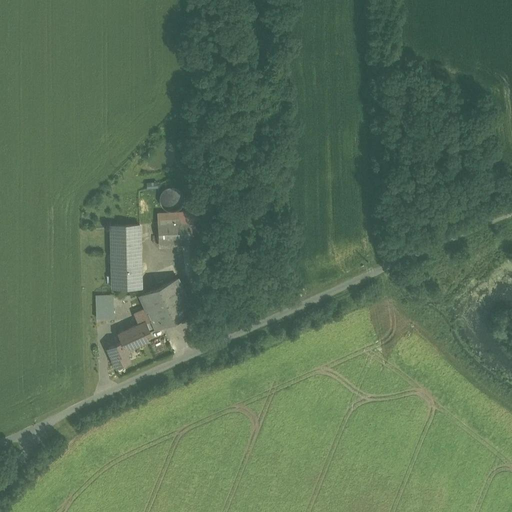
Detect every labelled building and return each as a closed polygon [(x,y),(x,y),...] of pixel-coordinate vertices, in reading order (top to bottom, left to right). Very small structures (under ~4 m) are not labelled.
[(188,204),(189,198),(187,193),(184,189),(180,186),(174,185),(169,186),(165,189),(162,194),(161,199),(162,204),(165,209),(170,212),(175,213),(180,211),(185,208),(188,204)] [(199,219),(158,221),(159,244),(200,242),(199,219)] [(140,224),(112,225),(113,288),(141,287),(140,224)] [(178,277),(140,294),(151,319),(156,329),(193,312),(178,277)] [(119,293),(95,294),(95,318),(114,318),(114,306),(122,305),(122,298),(119,298),(119,293)] [(140,324),(118,334),(121,341),(125,349),(147,339),(145,333),(156,329),(151,319),(140,324)] [(125,349),(121,341),(107,347),(116,366),(130,360),(125,349)]
